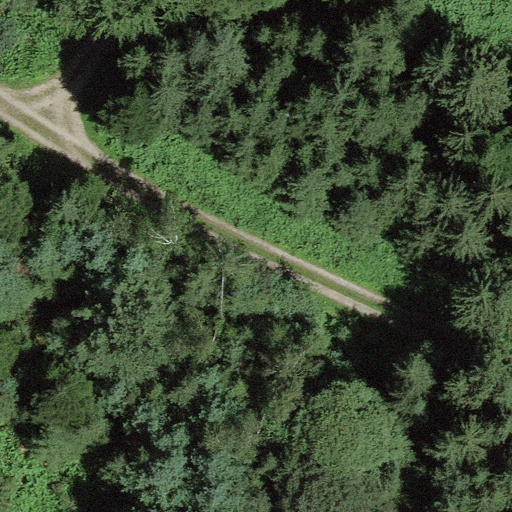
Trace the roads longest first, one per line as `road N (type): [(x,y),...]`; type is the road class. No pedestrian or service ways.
road 1 (track): [(0,92),(195,223),(511,377)]
road 2 (track): [(63,135),(145,0)]
